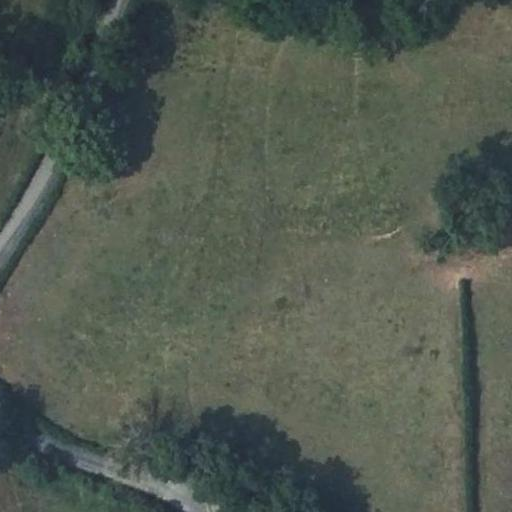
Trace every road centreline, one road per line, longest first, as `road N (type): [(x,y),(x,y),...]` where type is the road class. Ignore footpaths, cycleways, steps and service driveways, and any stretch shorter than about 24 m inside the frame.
road 1 (unclassified): [(118,0),(50,168),(0,248)]
road 2 (unclassified): [(0,420),(60,451),(179,492),(196,511)]
